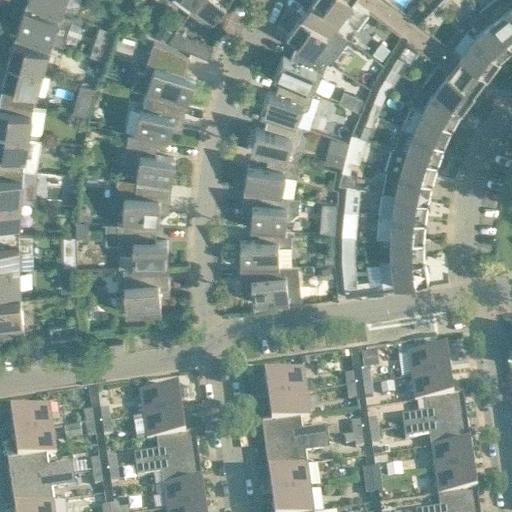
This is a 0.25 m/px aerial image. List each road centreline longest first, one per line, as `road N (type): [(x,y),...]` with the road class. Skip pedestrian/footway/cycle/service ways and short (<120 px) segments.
road 1 (residential): [(215,340),(203,250),(209,155),(236,60),(271,0)]
road 2 (residential): [(465,296),(239,325),(215,340)]
road 3 (residential): [(215,340),(193,360),(0,388)]
road 4 (residential): [(511,507),(481,294)]
road 5 (residential): [(508,106),(467,189),(465,296)]
road 6 (residential): [(239,511),(215,340)]
